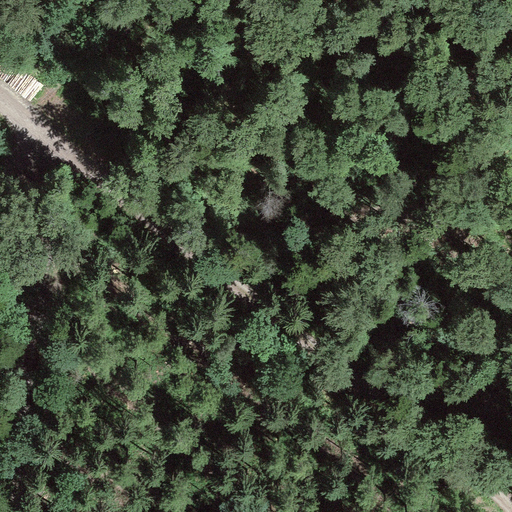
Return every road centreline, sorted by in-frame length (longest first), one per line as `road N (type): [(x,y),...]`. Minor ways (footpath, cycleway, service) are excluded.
road 1 (track): [(511,503),(494,477),(26,118)]
road 2 (track): [(26,118),(17,511)]
